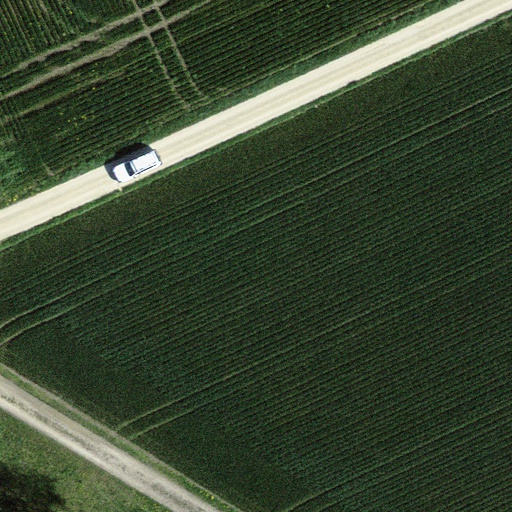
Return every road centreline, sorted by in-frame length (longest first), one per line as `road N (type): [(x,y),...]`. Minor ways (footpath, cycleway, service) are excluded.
road 1 (track): [(489,0),(0,227)]
road 2 (track): [(0,396),(190,511)]
